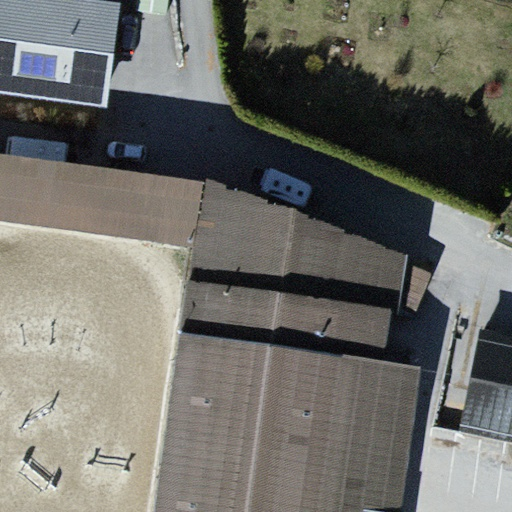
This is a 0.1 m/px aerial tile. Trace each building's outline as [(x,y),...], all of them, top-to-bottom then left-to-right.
[(0,0),(0,87),(98,99),(109,12),(0,0)] [(156,0),(135,0),(135,9),(156,11),(156,0)] [(172,182),(0,159),(0,218),(164,241),(172,182)] [(407,257),(204,179),(195,250),(158,511),(401,511),(420,369),(383,356),(407,257)] [(511,349),(488,345),(473,437),(511,443),(511,349)]
